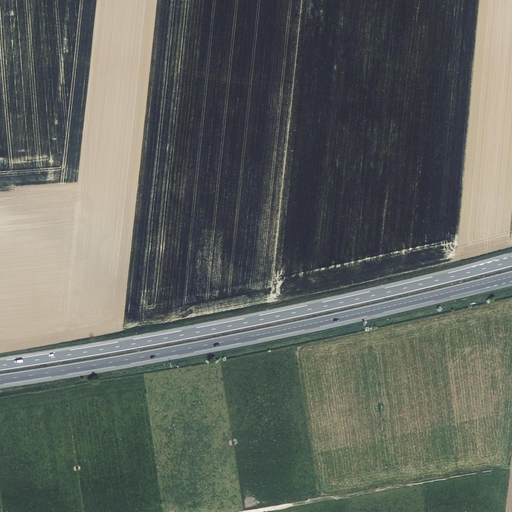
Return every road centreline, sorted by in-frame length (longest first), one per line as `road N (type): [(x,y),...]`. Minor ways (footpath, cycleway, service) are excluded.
road 1 (motorway): [(511,261),(291,313),(0,365)]
road 2 (motorway): [(0,380),(273,332),(511,277)]
